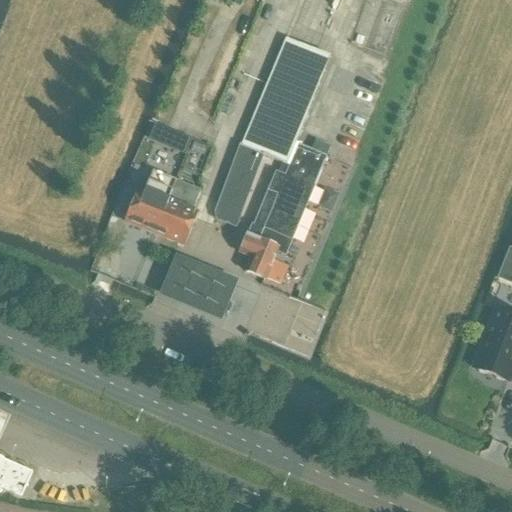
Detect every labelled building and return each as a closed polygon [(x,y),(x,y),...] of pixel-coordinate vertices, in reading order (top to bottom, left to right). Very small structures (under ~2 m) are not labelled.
[(214,214),(223,217),(238,223),(263,157),(264,156),(262,155),(271,136),(272,136),(302,64),(308,50),(309,51),(310,49),(285,40),(241,146),(239,146),(214,214)] [(245,273),(264,281),(277,251),(286,255),(326,158),(297,145),(284,177),(274,173),(252,226),(255,228),(250,238),(246,237),(239,254),(251,259),(245,273)] [(125,223),(154,235),(175,182),(152,172),(144,192),(139,190),(125,223)] [(175,182),(154,235),(182,247),(196,213),(191,211),(200,192),(175,182)] [(208,272),(174,258),(158,299),(191,312),(222,325),(237,284),(208,272)] [(508,383),(511,371),(511,315),(495,309),(473,369),(476,371),(478,373),(481,374),(485,375),(487,375),(494,377),(495,379),(501,382),(503,381),(508,383)] [(0,440),(9,420),(0,416),(0,440)] [(31,474),(11,464),(1,460),(0,459),(0,488),(20,498),(31,474)]
